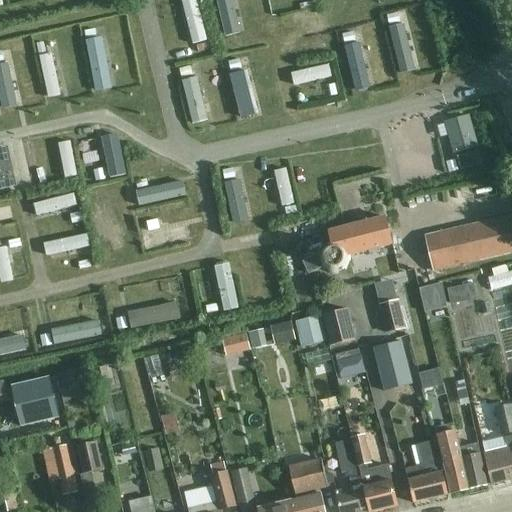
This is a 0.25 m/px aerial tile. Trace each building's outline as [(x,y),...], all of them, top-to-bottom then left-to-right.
[(115,0),(108,8),(141,40),(151,30),(120,0),(115,0)] [(207,40),(197,0),(181,0),(193,43),(207,40)] [(232,0),(215,0),(223,35),(239,32),(232,0)] [(313,1),(300,5),(301,11),(315,8),(313,1)] [(55,10),(56,24),(98,21),(96,6),(55,10)] [(397,14),(387,16),(388,24),(398,22),(397,14)] [(43,15),(1,25),(4,38),(46,27),(43,15)] [(403,25),(389,28),(400,73),(414,70),(403,25)] [(95,30),(84,32),(85,39),(96,37),(95,30)] [(352,32),(342,35),(344,44),(354,42),(352,32)] [(102,39),(85,42),(95,92),(112,89),(102,39)] [(43,43),(36,45),(38,56),(46,54),(43,43)] [(207,44),(196,47),(198,54),(209,51),(207,44)] [(358,44),(344,47),(354,90),(368,87),(358,44)] [(220,55),(204,59),(216,106),(231,103),(220,55)] [(51,56),(39,58),(47,98),(59,96),(51,56)] [(239,60),(228,62),(231,71),(241,69),(239,60)] [(7,64),(0,65),(0,102),(1,108),(16,105),(7,64)] [(331,77),(328,64),(291,72),(294,86),(331,77)] [(190,67),(180,70),(182,78),(192,76),(190,67)] [(247,70),(230,74),(240,117),(257,114),(247,70)] [(197,77),(182,81),(191,123),(207,120),(197,77)] [(336,84),(328,86),(331,97),(338,95),(336,84)] [(436,114),(421,116),(429,166),(444,164),(436,114)] [(468,116),(444,123),(453,155),(477,147),(468,116)] [(117,133),(100,137),(108,178),(125,174),(117,133)] [(76,176),(69,140),(58,143),(65,178),(76,176)] [(0,193),(18,189),(10,149),(0,150),(0,193)] [(477,151),(457,157),(461,169),(481,164),(477,151)] [(455,160),(446,162),(449,173),(458,170),(455,160)] [(233,168),(223,171),(225,179),(234,177),(233,168)] [(282,206),(293,203),(286,168),(274,171),(282,206)] [(42,169),(36,170),(40,187),(46,185),(42,169)] [(102,170),(93,171),(95,182),(105,180),(102,170)] [(247,220),(239,179),(224,182),(232,223),(247,220)] [(182,180),(135,191),(138,205),(185,194),(182,180)] [(146,180),(135,183),(137,190),(148,187),(146,180)] [(77,206),(73,194),(33,203),(36,216),(77,206)] [(109,199),(98,202),(100,209),(110,206),(109,199)] [(295,207),(285,209),(286,216),(297,214),(295,207)] [(116,210),(101,213),(110,258),(125,255),(116,210)] [(80,213),(70,216),(72,225),(83,222),(80,213)] [(433,272),(511,253),(511,216),(425,237),(433,272)] [(350,258),(350,256),(392,245),(385,218),(329,232),(332,238),(327,240),(328,243),(326,244),(323,246),(322,248),(320,250),(319,253),(318,255),(318,258),(318,261),(319,263),(320,265),(322,268),(323,269),(325,271),(327,272),(329,273),(332,274),(335,274),(337,273),(340,273),(342,272),(344,270),(346,268),(348,266),(349,264),(350,261),(350,258)] [(157,220),(146,223),(148,231),(159,229),(157,220)] [(188,227),(143,237),(146,251),(191,241),(188,227)] [(88,246),(86,234),(44,243),(45,256),(88,246)] [(19,240),(9,242),(10,249),(21,246),(19,240)] [(260,247),(269,285),(283,282),(275,243),(260,247)] [(0,283),(12,281),(6,246),(0,247),(0,283)] [(402,269),(428,263),(424,246),(398,252),(402,269)] [(309,274),(322,268),(320,265),(319,263),(318,261),(318,258),(318,255),(319,253),(303,261),(309,274)] [(88,257),(82,258),(84,270),(91,268),(88,257)] [(230,263),(216,266),(224,311),(238,308),(230,263)] [(494,277),(488,279),(491,291),(511,285),(511,275),(511,272),(508,273),(494,277)] [(392,282),(375,286),(380,306),(387,333),(404,329),(397,302),(392,282)] [(473,284),(447,289),(450,305),(476,299),(473,284)] [(176,302),(127,311),(131,328),(179,319),(176,302)] [(216,305),(205,307),(207,313),(218,311),(216,305)] [(331,347),(355,341),(347,310),(324,316),(331,347)] [(328,343),(322,316),(294,322),(301,349),(328,343)] [(124,318),(116,319),(118,330),(127,328),(124,318)] [(99,320),(52,328),(55,344),(102,336),(99,320)] [(292,323),(271,328),(275,347),(296,342),(292,323)] [(22,335),(0,339),(0,354),(25,349),(22,335)] [(49,335),(42,337),(45,347),(52,346),(49,335)] [(246,335),(234,338),(238,354),(250,351),(246,335)] [(401,342),(373,349),(384,392),(412,385),(401,342)] [(194,345),(178,350),(181,362),(197,358),(194,345)] [(422,353),(426,368),(445,363),(440,347),(422,353)] [(359,351),(335,356),(337,363),(349,360),(353,377),(365,374),(360,357),(359,351)] [(158,356),(145,359),(151,379),(163,376),(158,356)] [(90,367),(57,375),(60,391),(94,383),(90,367)] [(105,367),(94,370),(98,385),(109,383),(105,367)] [(438,369),(419,374),(423,391),(443,386),(438,369)] [(48,377),(12,386),(21,426),(58,417),(48,377)] [(464,382),(455,384),(461,407),(469,405),(464,382)] [(0,389),(0,403),(8,402),(5,389),(0,389)] [(159,399),(141,403),(144,418),(163,414),(159,399)] [(511,434),(511,408),(511,405),(494,409),(501,437),(511,434)] [(175,415),(161,418),(165,436),(179,432),(175,415)] [(73,420),(67,422),(70,433),(76,431),(73,420)] [(436,434),(435,435),(451,494),(468,489),(461,459),(458,449),(456,439),(453,430),(436,434)] [(492,485),(511,479),(511,436),(481,444),(492,485)] [(354,455),(360,480),(361,485),(365,485),(371,511),(378,511),(398,507),(388,466),(371,470),(364,438),(351,440),(351,442),(354,455)] [(60,481),(74,477),(67,446),(61,447),(59,439),(51,441),(53,449),(53,453),(45,454),(48,468),(56,466),(60,481)] [(413,503),(446,495),(433,441),(417,446),(421,466),(405,470),(413,503)] [(351,442),(336,445),(343,475),(349,474),(351,482),(360,480),(354,455),(351,442)] [(77,447),(83,475),(102,471),(96,443),(77,447)] [(136,443),(123,446),(125,455),(138,452),(136,443)] [(458,449),(461,459),(468,489),(485,485),(477,455),(475,445),(458,449)] [(158,451),(145,454),(150,474),(163,471),(158,451)] [(296,495),(328,488),(321,460),(289,468),(296,495)] [(198,506),(189,508),(189,511),(220,511),(220,509),(235,505),(227,472),(211,475),(214,486),(195,491),(198,506)] [(250,472),(233,476),(240,508),(257,504),(250,472)] [(339,511),(371,511),(365,485),(361,485),(362,487),(335,493),(339,511)] [(15,493),(4,496),(7,511),(13,511),(19,511),(15,493)] [(291,501),(292,503),(294,511),(300,511),(324,511),(322,503),(316,495),(291,501)] [(154,511),(151,498),(130,503),(131,511),(154,511)] [(258,511),(300,511),(294,511),(292,503),(258,511)]
